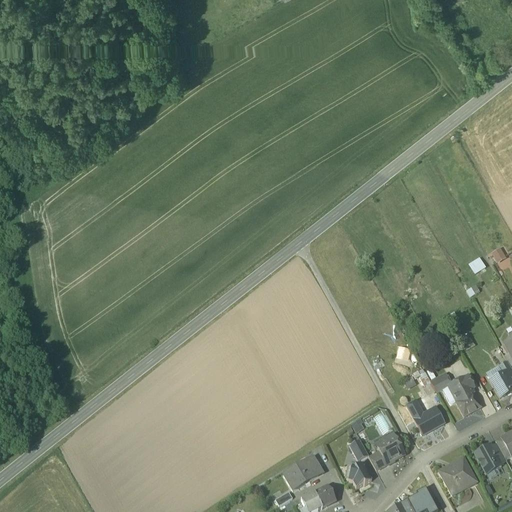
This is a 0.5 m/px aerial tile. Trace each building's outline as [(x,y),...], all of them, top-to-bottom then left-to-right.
[(279,0),(285,11),(305,0),(279,0)] [(413,243),(408,246),(416,264),(421,261),(413,243)] [(497,250),(489,255),(495,264),(503,260),(497,250)] [(507,259),(498,264),(501,270),(510,264),(507,259)] [(483,269),(478,261),(471,265),(476,273),(483,269)] [(403,297),(417,292),(413,283),(406,286),(403,277),(407,275),(405,269),(394,273),(403,297)] [(473,343),(469,335),(460,340),(465,348),(473,343)] [(507,365),(498,370),(502,377),(505,375),(508,381),(511,379),(511,373),(510,370),(507,365)] [(418,388),(430,383),(423,369),(411,375),(418,388)] [(505,375),(502,377),(490,384),(499,400),(511,392),(511,387),(508,381),(505,375)] [(446,376),(430,384),(436,395),(442,392),(448,389),(448,388),(452,386),(446,376)] [(452,386),(448,388),(448,389),(456,404),(472,395),(473,395),(471,391),(473,390),(467,378),(452,386)] [(456,404),(448,389),(442,392),(450,407),(455,404),(456,404)] [(456,404),(455,404),(463,419),(481,410),(473,395),(472,395),(456,404)] [(423,397),(414,402),(417,407),(426,402),(423,397)] [(431,411),(422,416),(417,407),(414,402),(405,407),(422,437),(443,425),(434,409),(431,411)] [(426,402),(417,407),(422,416),(431,411),(426,402)] [(356,434),(365,430),(361,421),(352,425),(356,434)] [(511,433),(500,440),(511,459),(511,458),(511,433)] [(392,437),(375,447),(378,453),(385,465),(386,465),(402,455),(392,437)] [(359,443),(349,449),(357,464),(368,459),(359,443)] [(506,463),(497,447),(491,450),(500,466),(506,463)] [(490,448),(474,457),(484,474),(492,470),(493,473),(502,468),(500,466),(491,450),(490,448)] [(378,453),(368,459),(375,472),(387,466),(386,465),(385,465),(378,453)] [(314,459),(283,477),(292,493),(323,474),(314,459)] [(462,461),(451,467),(453,470),(439,477),(449,496),(458,491),(460,494),(476,485),(462,461)] [(363,466),(356,470),(351,468),(347,483),(352,485),(355,491),(363,487),(364,487),(371,483),(365,473),(367,472),(363,466)] [(326,488),(314,495),(321,510),(335,504),(326,488)] [(436,511),(424,489),(398,502),(400,506),(402,511),(436,511)] [(288,494),(275,503),(279,509),(292,501),(288,494)] [(314,495),(301,502),(301,503),(303,507),(305,511),(318,511),(321,510),(314,495)] [(301,503),(294,506),(296,511),(303,507),(301,503)]
